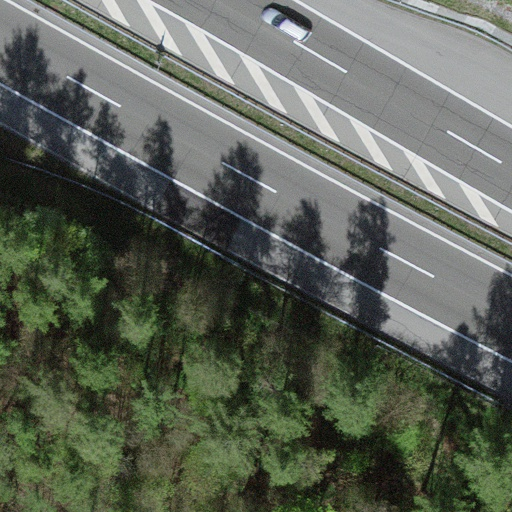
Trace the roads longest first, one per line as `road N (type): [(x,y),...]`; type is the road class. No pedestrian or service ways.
road 1 (motorway): [(0,39),(511,318)]
road 2 (motorway): [(511,169),(220,0)]
